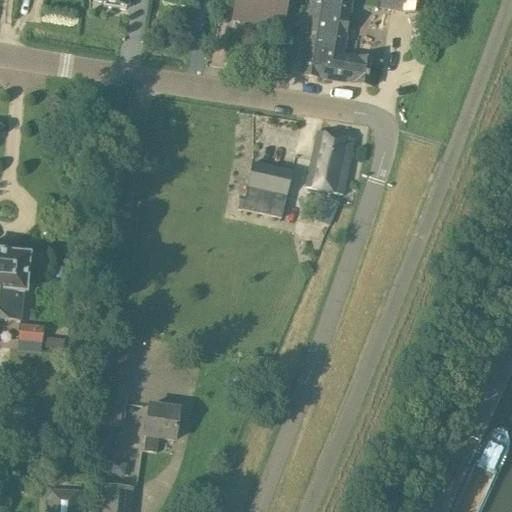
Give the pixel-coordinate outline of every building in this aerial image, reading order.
[(94,0),(94,2),(103,4),(103,8),(125,11),(126,0),(94,0)] [(235,0),(232,21),(282,29),(287,0),(235,0)] [(311,0),(303,52),(324,55),(325,47),(343,50),(350,4),(326,0),(311,0)] [(380,0),(380,8),(405,12),(406,0),(380,0)] [(424,0),(406,0),(405,12),(422,15),(424,0)] [(303,52),(299,76),(371,88),(376,62),(342,56),(343,50),(325,47),(324,55),(303,52)] [(316,133),(304,189),(342,197),(354,141),(316,133)] [(241,211),(281,220),(291,172),(251,163),(241,211)] [(315,222),(329,228),(339,204),(324,198),(315,222)] [(0,254),(0,321),(19,323),(22,295),(25,295),(29,257),(0,254)] [(18,325),(18,342),(42,341),(42,325),(18,325)] [(249,332),(241,356),(269,366),(277,342),(249,332)] [(124,407),(127,371),(110,369),(107,406),(124,407)] [(144,436),(145,436),(142,452),(155,454),(157,438),(174,441),(178,410),(148,406),(144,436)] [(132,511),(135,488),(108,486),(105,511),(132,511)] [(53,491),(52,511),(77,511),(78,493),(53,491)]
